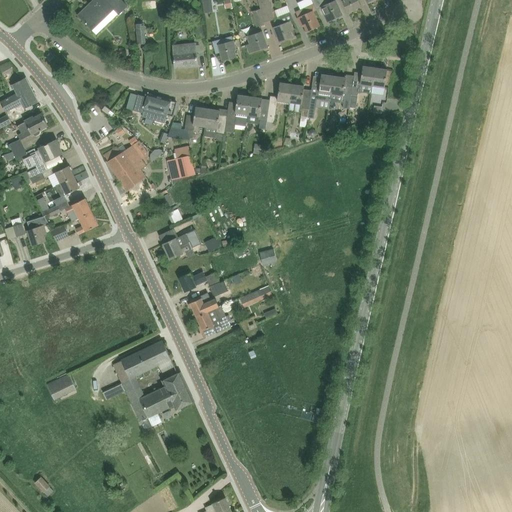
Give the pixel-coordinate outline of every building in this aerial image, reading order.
[(92,30),(114,10),(119,15),(128,6),(121,0),(94,0),(90,4),(91,5),(86,9),(85,8),(78,15),(92,30)] [(230,0),(223,0),(226,9),(232,7),(230,0)] [(260,9),(264,22),(275,19),(269,0),(258,0),(259,2),(261,9),(260,9)] [(322,7),(328,21),(342,15),(336,0),(330,3),(329,0),(312,0),(314,3),(314,4),(315,4),(317,9),(322,7)] [(344,0),(342,1),(348,12),(362,6),(359,0),(344,0)] [(308,31),(319,26),(313,11),(317,9),(315,4),(314,4),(314,3),(296,12),(299,18),(298,18),(302,25),(305,24),(308,31)] [(257,27),(265,25),(264,22),(260,9),(253,11),(257,27)] [(291,23),(294,22),(290,12),(280,16),(281,19),(275,21),(277,26),(274,27),(280,42),(293,37),(291,30),(294,29),(291,23)] [(145,23),(144,23),(137,24),(136,24),(138,44),(146,43),(145,23)] [(205,37),(203,24),(195,26),(197,39),(205,37)] [(247,45),(250,52),(268,46),(262,31),(248,36),(251,44),(247,45)] [(236,49),(234,41),(233,36),(212,41),(216,54),(221,52),(223,60),(237,56),(235,49),(236,49)] [(173,45),(175,68),(198,66),(197,52),(196,45),(196,43),(173,45)] [(361,84),(373,86),(375,68),(363,66),(361,84)] [(388,69),(375,68),(373,86),(385,87),(388,69)] [(322,74),(320,87),(313,86),(312,90),(310,102),(309,109),(310,109),(316,110),(317,99),(330,101),(334,76),(333,76),(333,74),(328,73),(327,75),(322,74)] [(349,108),(350,107),(353,87),(345,86),(346,78),(334,76),(330,101),(344,103),(344,107),(349,108)] [(39,101),(27,79),(26,77),(13,84),(17,93),(12,96),(12,95),(2,101),(1,102),(6,112),(23,104),(25,109),(39,101)] [(278,101),(290,102),(293,84),(280,82),(278,101)] [(305,86),(293,84),(290,102),(289,111),(303,113),(302,116),(309,116),(310,109),(309,109),(310,102),(312,90),(304,89),(305,86)] [(356,108),(358,92),(359,88),(353,87),(350,107),(356,108)] [(138,94),(134,110),(143,113),(142,117),(165,123),(167,115),(174,116),(175,110),(170,108),(172,100),(148,94),(148,96),(138,94)] [(248,115),(251,96),(238,95),(237,103),(230,102),(227,115),(225,131),(226,131),(235,132),(236,125),(235,125),(236,117),(248,118),(248,115)] [(266,129),(267,122),(269,109),(262,108),(263,98),(251,96),(248,115),(260,117),(259,120),(261,120),(260,128),(266,129)] [(267,122),(275,123),(277,105),(270,103),(269,109),(267,122)] [(105,105),(102,109),(108,114),(111,110),(105,105)] [(187,115),(186,125),(185,129),(188,130),(190,138),(196,136),(195,129),(195,125),(206,126),(209,109),(196,107),(195,116),(187,115)] [(216,110),(209,109),(206,126),(217,128),(217,133),(219,133),(218,140),(224,141),(225,136),(226,131),(225,131),(227,115),(220,114),(221,110),(216,110)] [(0,118),(0,128),(11,123),(7,114),(0,118)] [(40,130),(41,131),(43,130),(42,129),(48,126),(42,114),(34,118),(33,117),(25,121),(26,122),(18,126),(22,133),(18,134),(20,139),(9,145),(17,159),(28,154),(21,140),(34,133),(34,135),(37,135),(40,134),(40,131),(40,130)] [(169,134),(168,136),(190,140),(190,138),(188,130),(185,129),(182,129),(172,128),(171,127),(169,134)] [(132,145),(138,141),(135,136),(129,140),(132,145)] [(45,161),(63,153),(57,140),(43,146),(43,147),(35,151),(36,153),(31,155),(37,167),(25,174),(26,178),(30,176),(31,177),(42,172),(51,167),(49,168),(45,161)] [(254,153),(263,154),(264,144),(255,143),(254,153)] [(146,166),(132,146),(126,150),(125,150),(121,152),(118,147),(105,156),(108,161),(108,162),(127,191),(147,177),(144,172),(141,174),(139,170),(146,166)] [(177,158),(182,177),(195,174),(190,154),(188,146),(175,149),(177,158)] [(56,172),(61,183),(75,177),(69,165),(56,172)] [(51,168),(51,167),(42,172),(31,177),(34,183),(45,177),(54,173),(51,168)] [(12,180),(14,187),(24,183),(21,176),(12,180)] [(67,201),(65,195),(80,188),(75,177),(61,183),(57,186),(62,196),(56,199),(58,205),(67,201)] [(44,197),(38,200),(43,211),(49,208),(44,197)] [(80,217),(80,218),(92,212),(85,198),(73,204),(73,205),(66,208),(69,214),(71,213),(74,220),(80,217)] [(61,210),(58,205),(43,212),(43,213),(45,216),(46,219),(61,211),(61,210)] [(99,225),(92,212),(80,218),(84,225),(76,229),(79,234),(99,225)] [(173,218),(175,223),(184,220),(181,214),(173,218)] [(31,230),(28,231),(33,245),(46,241),(44,234),(47,234),(44,226),(49,224),(46,219),(45,216),(28,222),(31,230)] [(23,223),(14,226),(17,237),(26,234),(23,223)] [(69,236),(64,224),(52,230),(57,241),(69,236)] [(164,244),(171,259),(183,253),(183,252),(189,249),(186,243),(189,241),(186,234),(164,244)] [(219,247),(215,240),(215,238),(205,242),(210,252),(219,247)] [(260,252),(263,265),(277,262),(274,248),(260,252)] [(216,272),(206,276),(204,272),(193,277),(191,273),(179,278),(186,292),(197,287),(196,285),(208,280),(211,287),(221,283),(216,272)] [(224,290),(221,283),(211,287),(215,297),(225,293),(224,290)] [(255,292),(259,301),(273,295),(269,286),(255,292)] [(191,303),(197,317),(222,306),(222,305),(219,306),(216,298),(212,300),(208,293),(201,296),(202,298),(191,303)] [(231,326),(222,306),(197,317),(203,330),(214,325),(217,332),(231,326)] [(114,364),(122,381),(122,382),(123,383),(136,377),(159,365),(163,372),(166,370),(175,366),(163,340),(121,360),(122,361),(114,364)] [(145,395),(141,397),(132,401),(141,421),(145,430),(162,421),(158,413),(174,405),(177,410),(195,401),(181,372),(162,381),(165,386),(145,395)] [(69,374),(48,384),(56,400),(77,389),(69,374)] [(163,419),(172,415),(170,409),(160,413),(163,419)] [(41,477),(35,483),(44,492),(50,486),(41,477)] [(213,503),(213,504),(205,507),(207,511),(204,511),(231,511),(233,511),(226,497),(213,503)]
